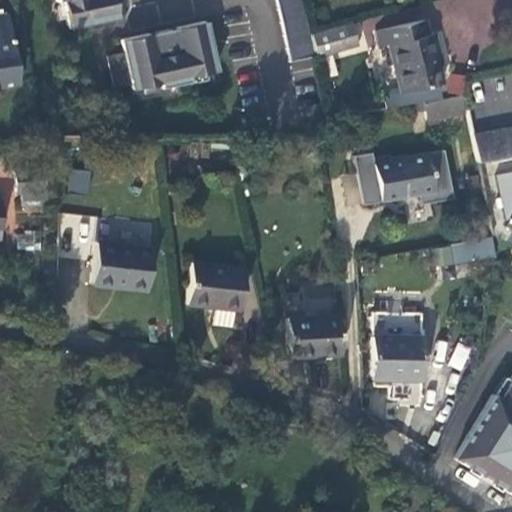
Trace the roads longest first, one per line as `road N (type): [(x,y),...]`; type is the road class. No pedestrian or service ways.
road 1 (residential): [(0,319),(76,328),(316,404),(496,511)]
road 2 (residential): [(266,0),(291,118)]
